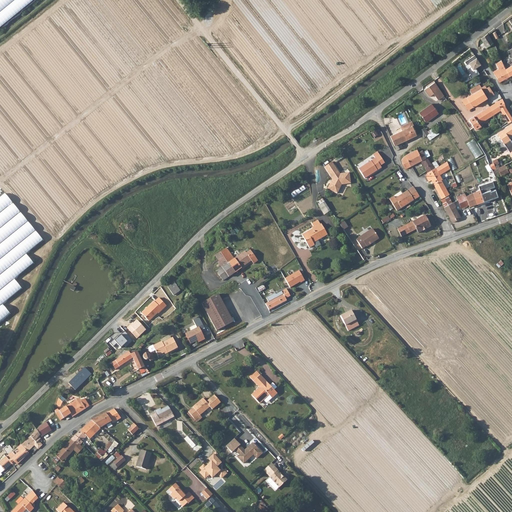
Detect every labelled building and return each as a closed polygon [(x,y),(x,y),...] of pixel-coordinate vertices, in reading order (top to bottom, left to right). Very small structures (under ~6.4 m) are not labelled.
[(0,0),(0,27),(32,0),(0,0)] [(490,40),(487,34),(481,39),(485,44),(490,40)] [(471,79),(479,74),(476,68),(481,64),(475,55),(464,62),(466,65),(469,63),(471,67),(468,69),(471,74),(469,75),(471,79)] [(509,77),(505,70),(501,61),(495,65),(498,70),(493,73),(494,76),(498,83),(509,77)] [(439,100),(445,96),(436,82),(425,90),(430,97),(434,94),(439,100)] [(481,89),(479,85),(470,90),(472,94),(481,89)] [(485,89),(482,91),(487,98),(493,95),(488,87),(485,89)] [(473,107),(487,98),(482,91),(481,89),(472,94),(466,98),(473,107)] [(473,107),(466,98),(462,101),(468,110),(473,107)] [(502,99),(489,107),(494,114),(500,110),(508,121),(511,119),(511,117),(505,107),(504,102),(502,99)] [(424,118),(437,110),(432,103),(420,112),(424,118)] [(494,114),(489,107),(477,115),(470,120),(476,129),(481,126),(479,124),(494,114)] [(439,112),(437,110),(424,118),(427,121),(439,112)] [(400,127),(402,130),(412,126),(413,125),(412,122),(400,127)] [(511,123),(498,134),(509,150),(511,148),(511,147),(511,145),(511,141),(508,136),(511,133),(511,123)] [(402,130),(390,136),(396,150),(402,147),(400,142),(416,135),(412,126),(402,130)] [(468,143),(477,158),(484,154),(476,139),(468,143)] [(429,160),(431,159),(431,158),(430,156),(426,157),(422,150),(418,152),(417,149),(405,154),(406,155),(402,160),(402,163),(405,169),(420,161),(428,172),(435,168),(432,163),(431,164),(429,160)] [(376,158),(360,168),(365,177),(382,168),(380,166),(385,163),(378,152),(373,155),(376,158)] [(325,167),(327,171),(335,166),(332,162),(325,167)] [(501,175),(509,172),(511,170),(511,166),(510,162),(498,168),(501,175)] [(340,174),(335,166),(327,171),(333,179),(328,189),(338,193),(342,184),(351,183),(350,173),(340,174)] [(441,177),(435,168),(428,172),(429,173),(426,175),(430,181),(432,179),(435,184),(434,184),(442,198),(449,194),(441,180),(442,179),(443,178),(442,177),(441,177)] [(478,186),(479,190),(484,201),(498,196),(495,189),(489,192),(485,184),(478,186)] [(413,187),(395,198),(391,201),(397,210),(419,196),(413,187)] [(479,190),(472,193),(476,204),(484,201),(479,190)] [(42,240),(3,193),(0,195),(0,321),(9,314),(1,304),(21,289),(12,278),(33,264),(24,254),(42,240)] [(466,196),(469,203),(470,206),(476,204),(472,193),(466,196)] [(469,203),(466,196),(465,195),(457,199),(461,207),(469,203)] [(444,207),(452,202),(448,196),(441,200),(444,207)] [(325,213),(331,209),(325,200),(319,204),(325,213)] [(454,202),(452,202),(444,207),(448,213),(457,209),(455,206),(456,206),(454,202)] [(429,213),(431,212),(425,203),(422,205),(426,212),(428,211),(429,213)] [(461,217),(457,209),(448,213),(453,222),(461,217)] [(425,215),(398,229),(402,236),(416,229),(418,233),(430,226),(425,215)] [(314,227),(302,233),(309,246),(314,243),(316,244),(318,243),(318,241),(317,239),(327,234),(321,223),(320,224),(317,219),(312,222),(314,227)] [(344,220),(340,223),(344,230),(348,227),(344,220)] [(373,229),(357,239),(362,248),(366,246),(367,246),(379,238),(373,229)] [(252,260),(246,253),(245,251),(235,258),(226,248),(214,255),(219,261),(218,262),(222,267),(217,271),(223,280),(252,260)] [(251,250),(246,253),(252,260),(254,264),(258,261),(251,250)] [(299,270),(285,278),(290,287),(300,282),(301,283),(305,280),(299,270)] [(199,275),(191,280),(201,298),(210,293),(199,275)] [(175,282),(168,287),(174,295),(180,291),(175,282)] [(276,292),(267,297),(269,301),(267,302),(271,309),(287,300),(286,298),(290,296),(286,288),(277,293),(276,292)] [(219,294),(202,303),(216,331),(233,322),(219,294)] [(154,301),(142,314),(149,320),(158,312),(158,313),(166,305),(159,298),(155,302),(154,301)] [(350,309),(340,315),(347,329),(358,323),(350,309)] [(185,334),(190,344),(203,337),(199,327),(203,325),(198,317),(192,320),(195,325),(189,328),(191,331),(185,334)] [(149,348),(149,349),(150,352),(151,352),(155,350),(158,355),(164,351),(167,350),(168,352),(178,347),(173,337),(163,343),(162,341),(153,346),(149,348)] [(144,364),(138,354),(135,350),(130,354),(128,351),(111,363),(115,368),(119,365),(119,366),(132,358),(138,366),(144,364)] [(154,356),(151,352),(149,354),(146,353),(144,354),(143,355),(143,357),(143,358),(145,359),(147,360),(149,358),(150,361),(154,359),(154,356)] [(69,383),(74,388),(76,386),(77,389),(92,375),(85,367),(69,383)] [(255,378),(252,381),(258,388),(250,395),(258,404),(266,396),(269,399),(276,394),(259,375),(255,378)] [(193,407),(188,411),(189,412),(196,420),(196,421),(202,417),(199,414),(210,405),(212,408),(220,401),(214,394),(206,401),(203,397),(192,406),(193,407)] [(70,414),(72,417),(86,408),(81,401),(77,404),(75,400),(59,410),(58,409),(55,410),(56,412),(55,413),(60,420),(70,414)] [(173,415),(169,407),(167,404),(161,407),(160,405),(154,408),(155,411),(150,413),(156,424),(173,415)] [(113,409),(92,420),(100,428),(119,416),(113,409)] [(196,420),(189,412),(187,413),(194,422),(196,420)] [(243,431),(236,438),(242,445),(248,440),(243,435),(248,430),(233,415),(230,418),(243,431)] [(92,420),(80,430),(87,436),(92,431),(96,428),(98,429),(100,428),(92,420)] [(41,426),(37,429),(40,434),(41,436),(51,430),(46,422),(41,426)] [(127,429),(132,434),(138,428),(133,422),(127,429)] [(42,445),(41,443),(41,442),(42,440),(38,435),(40,434),(37,429),(22,445),(27,452),(34,445),(38,449),(42,445)] [(78,445),(79,444),(80,445),(83,442),(82,441),(87,436),(80,430),(71,439),(78,445)] [(184,438),(192,447),(193,446),(198,442),(190,433),(184,438)] [(106,449),(114,452),(119,442),(111,438),(106,449)] [(262,453),(251,442),(243,449),(233,438),(225,446),(230,452),(234,449),(238,455),(236,456),(242,464),(252,455),(255,458),(262,453)] [(56,455),(60,459),(62,461),(61,462),(63,464),(65,462),(63,460),(65,459),(74,449),(78,453),(83,448),(80,445),(79,444),(78,445),(71,439),(56,455)] [(27,452),(22,445),(21,444),(13,452),(12,451),(13,450),(8,444),(2,449),(7,455),(5,457),(0,461),(0,465),(4,470),(14,461),(17,464),(29,453),(27,452)] [(97,456),(99,459),(106,453),(101,448),(97,452),(99,454),(97,456)] [(140,449),(136,466),(145,468),(150,452),(140,449)] [(222,459),(217,453),(210,460),(212,462),(213,463),(211,465),(209,465),(206,468),(204,465),(201,469),(203,471),(200,473),(205,479),(210,475),(213,478),(217,474),(222,479),(227,474),(222,469),(220,471),(217,468),(221,463),(219,461),(222,459)] [(120,455),(110,465),(114,470),(125,459),(120,455)] [(277,487),(286,480),(274,467),(267,473),(269,476),(268,477),(277,487)] [(62,489),(64,487),(67,483),(62,478),(61,479),(59,477),(54,481),(62,489)] [(178,502),(179,501),(183,506),(187,502),(188,503),(194,498),(188,492),(185,495),(182,492),(183,491),(175,483),(169,489),(172,493),(170,494),(170,496),(173,499),(175,499),(178,502)] [(200,492),(206,499),(212,493),(206,487),(200,492)] [(38,498),(32,490),(30,492),(32,494),(30,496),(35,501),(38,498)] [(25,498),(32,504),(33,503),(35,501),(30,496),(32,494),(30,492),(25,497),(25,498)] [(35,506),(34,504),(33,503),(32,504),(25,498),(10,511),(23,511),(26,510),(28,511),(30,511),(34,508),(35,506)] [(218,509),(221,506),(213,498),(209,501),(218,509)] [(60,506),(57,509),(59,511),(73,511),(63,501),(59,505),(60,506)]
